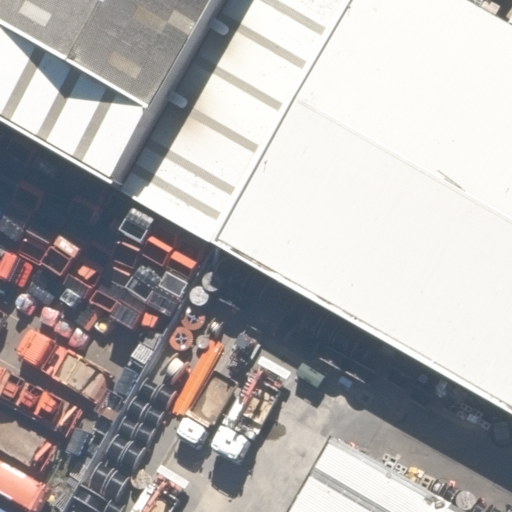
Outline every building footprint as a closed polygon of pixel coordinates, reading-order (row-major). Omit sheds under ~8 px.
[(10,0),(0,19),(0,20),(159,111),(222,0),(10,0)] [(222,0),(159,111),(116,187),(219,246),(359,0),(222,0)] [(359,0),(219,246),(511,412),(511,24),(468,0),(359,0)] [(0,120),(116,187),(159,111),(0,20),(0,120)] [(257,294),(229,342),(289,378),(317,330),(257,294)] [(448,511),(345,453),(308,511),(448,511)]
